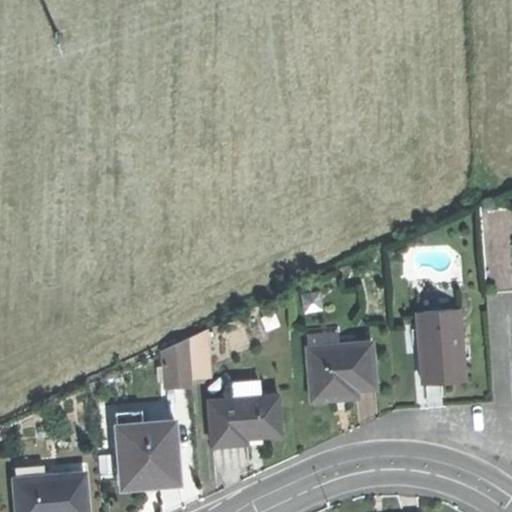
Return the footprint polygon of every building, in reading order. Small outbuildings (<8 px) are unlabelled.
[(305,313),(325,311),(322,290),(303,292),(305,313)] [(419,313),(423,384),(441,383),(466,381),(462,311),(419,313)] [(308,328),(309,346),(341,344),(340,326),(308,328)] [(206,334),(186,336),(189,381),(210,380),(206,334)] [(163,395),(190,393),(189,381),(186,336),(159,337),(163,395)] [(309,346),(313,401),(338,399),(360,398),(360,389),(377,388),(373,342),(341,344),(309,346)] [(208,406),(211,451),(229,450),(245,449),(245,442),(280,440),(278,402),(258,403),(258,389),(231,391),(232,405),(208,406)] [(115,419),(119,492),(144,491),(177,489),(173,426),(139,428),(138,418),(115,419)] [(12,474),(15,511),(84,511),(82,479),(44,481),(44,471),(12,474)]
